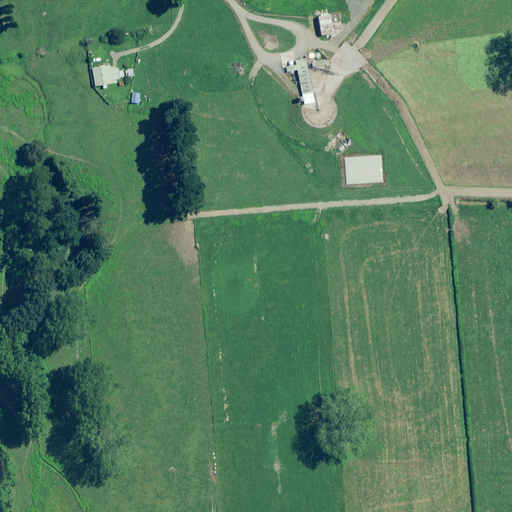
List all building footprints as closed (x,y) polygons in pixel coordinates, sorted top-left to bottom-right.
[(333,34),(330,14),(317,16),(320,36),(333,34)] [(165,32),(164,25),(154,26),(154,33),(165,32)] [(140,46),(139,36),(130,37),(131,47),(140,46)] [(312,94),(305,59),(295,61),(296,66),(285,68),(286,72),(296,70),(301,96),(312,94)] [(94,67),(91,68),(94,86),(102,85),(103,89),(107,88),(107,84),(116,83),(115,80),(119,79),(119,77),(123,77),(122,70),(118,71),(118,68),(115,68),(108,69),(108,66),(100,67),(100,66),(94,67)]
